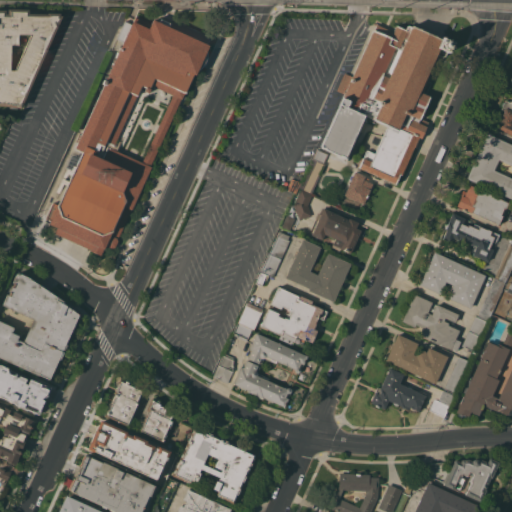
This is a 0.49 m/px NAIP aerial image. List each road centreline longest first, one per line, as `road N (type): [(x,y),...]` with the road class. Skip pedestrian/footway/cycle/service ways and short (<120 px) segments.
road 1 (residential): [(256,0),(29,511)]
road 2 (residential): [(494,0),(486,53),(277,511)]
road 3 (residential): [(511,435),(380,445),(312,437),(223,408),(162,369),(72,277),(31,251)]
